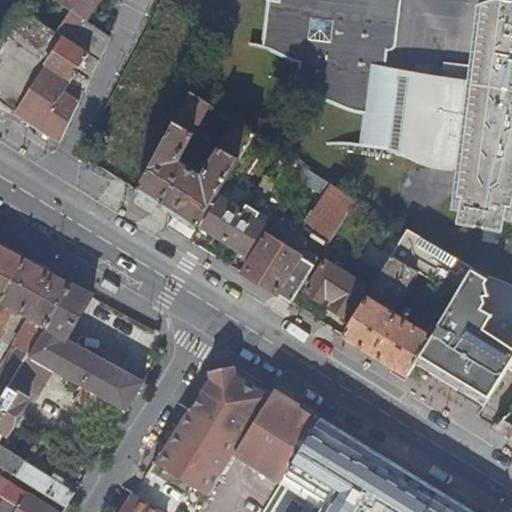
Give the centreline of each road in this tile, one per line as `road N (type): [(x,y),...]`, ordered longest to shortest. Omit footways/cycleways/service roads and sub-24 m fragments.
road 1 (primary): [(511,491),(217,310)]
road 2 (primary): [(217,310),(0,177)]
road 3 (residential): [(217,310),(93,511)]
